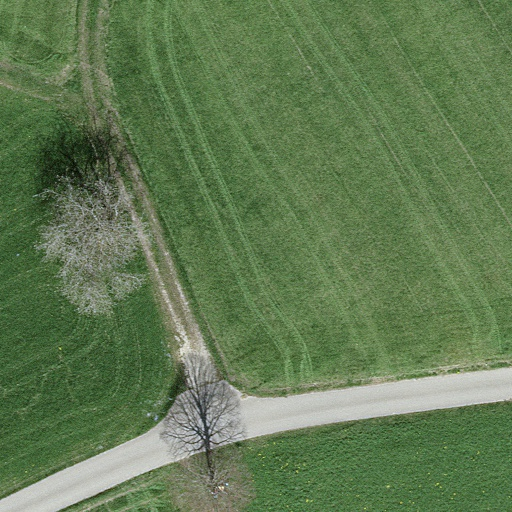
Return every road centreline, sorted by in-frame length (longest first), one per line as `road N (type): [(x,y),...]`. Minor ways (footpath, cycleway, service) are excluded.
road 1 (unclassified): [(511,384),(213,436),(18,511)]
road 2 (track): [(91,0),(75,81),(131,193),(195,357),(213,436)]
